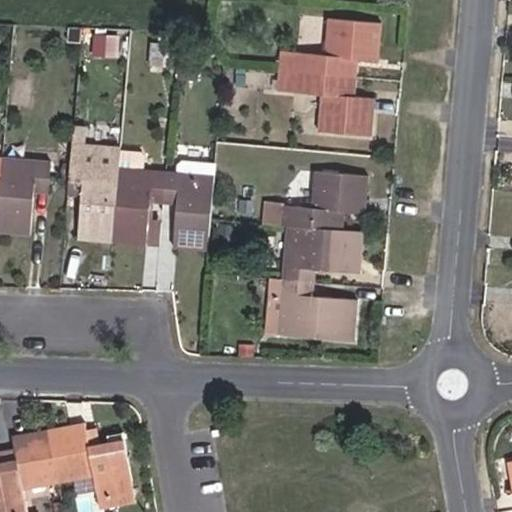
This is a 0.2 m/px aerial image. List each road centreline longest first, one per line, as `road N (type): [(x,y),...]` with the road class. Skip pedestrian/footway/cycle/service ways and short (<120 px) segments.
road 1 (residential): [(487,0),(458,349)]
road 2 (residential): [(166,377),(418,379)]
road 3 (unknown): [(166,377),(176,317),(167,307),(0,301)]
road 4 (residential): [(0,372),(166,377)]
road 5 (residential): [(166,377),(189,511)]
